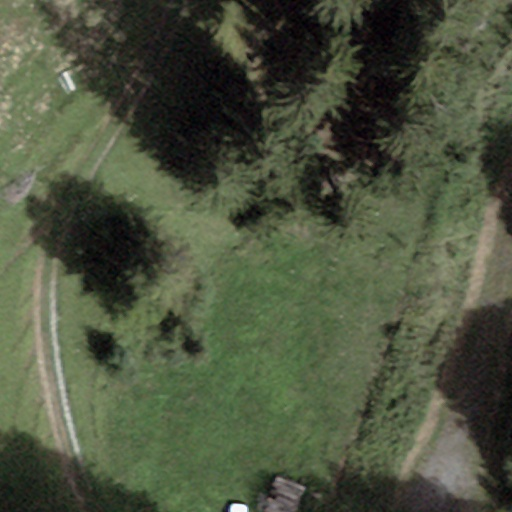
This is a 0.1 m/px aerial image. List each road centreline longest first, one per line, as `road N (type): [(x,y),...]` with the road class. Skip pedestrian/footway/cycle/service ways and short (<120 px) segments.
road 1 (track): [(98,511),(83,494),(46,361),(46,271),(75,185),(184,0)]
road 2 (track): [(430,511),(511,350)]
